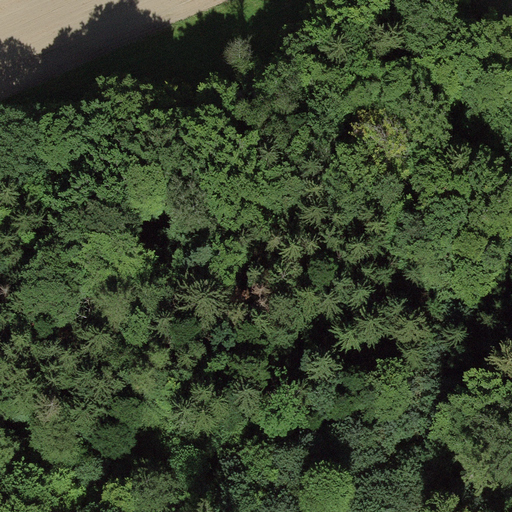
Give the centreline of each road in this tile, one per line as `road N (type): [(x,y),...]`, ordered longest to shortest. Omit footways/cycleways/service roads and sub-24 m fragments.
road 1 (track): [(385,0),(326,48),(214,109),(0,140)]
road 2 (track): [(511,181),(441,0)]
